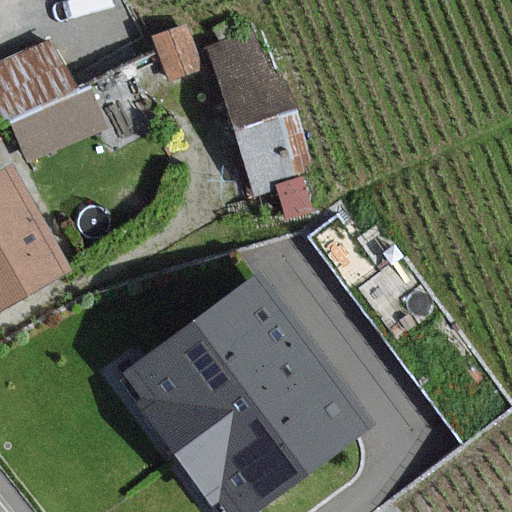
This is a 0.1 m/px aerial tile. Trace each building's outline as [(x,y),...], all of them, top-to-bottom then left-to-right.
[(257,192),(314,174),(262,17),(206,35),(257,192)] [(193,35),(156,44),(166,86),(203,77),(193,35)] [(48,44),(0,66),(0,97),(29,157),(103,122),(88,92),(75,98),(48,44)] [(9,174),(0,179),(0,300),(61,267),(9,174)] [(244,511),(361,427),(255,283),(134,371),(159,405),(151,412),(215,499),(224,493),(237,511),(244,511)]
